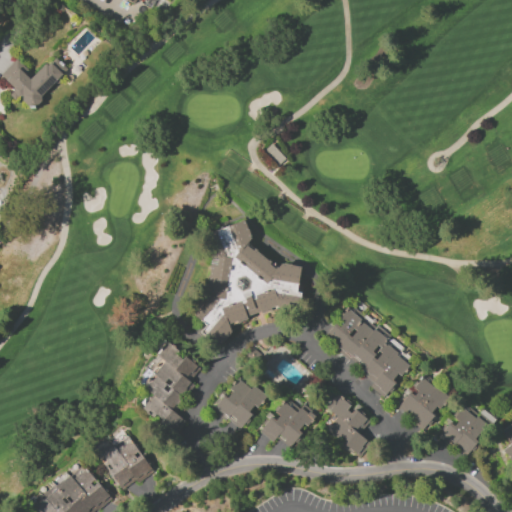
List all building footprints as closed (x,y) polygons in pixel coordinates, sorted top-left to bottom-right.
[(0,73),(0,74),(15,91),(14,93),(28,108),(68,71),(54,56),(31,76),(15,59),(0,73)] [(281,263),(300,266),(298,282),(303,283),(301,299),(260,314),(259,311),(248,315),(249,318),(234,323),(211,343),(197,330),(203,324),(189,312),(206,294),(210,256),(202,233),(244,219),(254,246),(277,267),(281,263)] [(361,319),(352,329),(348,334),(338,345),(325,334),(335,323),(340,326),(343,323),(338,319),(348,308),(361,319)] [(352,355),(348,359),(338,351),(340,348),(338,346),(338,345),(348,334),(350,336),(354,331),(352,329),(361,319),(373,330),(352,355)] [(384,343),(380,348),(378,346),(373,351),(376,354),(373,357),(365,366),(352,355),(373,330),(374,329),(387,340),(384,343)] [(155,354),(166,341),(179,351),(176,354),(182,359),(185,356),(200,368),(190,382),(157,355),(155,354)] [(397,354),(373,382),(363,373),(364,371),(362,369),(365,366),(373,357),(375,359),(380,353),(378,351),(380,348),(384,343),(397,354)] [(369,386),(373,382),(397,354),(410,365),(400,377),(397,375),(393,380),(395,382),(382,397),(369,386)] [(190,382),(179,395),(169,387),(172,383),(168,379),(164,383),(147,369),(144,367),(151,358),(153,360),(157,355),(190,382)] [(179,395),(168,408),(153,395),(136,382),(147,369),(164,383),(169,387),(179,395)] [(397,406),(409,391),(414,395),(417,391),(412,387),(421,377),(434,388),(413,414),(407,409),(405,412),(397,406)] [(214,407),(224,395),(227,398),(232,392),(229,389),(238,378),(250,389),(229,414),(227,418),(214,407)] [(250,389),(253,386),(266,397),(257,408),(254,405),(249,411),(252,414),(242,426),(234,420),(235,419),(229,414),(250,389)] [(411,416),(413,414),(434,388),(435,387),(448,397),(439,408),(436,406),(432,411),(435,413),(423,427),(411,416)] [(326,408),(338,394),(351,405),(347,410),(350,413),(355,408),(370,420),(358,434),(336,416),(326,408)] [(168,408),(171,410),(162,422),(143,407),(153,395),(168,408)] [(259,431),(273,415),(276,418),(278,415),(275,412),(285,401),(297,411),(278,433),(271,441),(259,431)] [(438,436),(450,421),(454,425),(457,421),(453,418),(464,405),(477,416),(455,442),(450,447),(438,436)] [(297,411),(300,408),(307,413),(309,411),(316,417),(307,427),(304,425),(299,430),(302,433),(292,445),(278,433),(297,411)] [(358,434),(370,443),(358,456),(344,444),(346,441),(340,436),(338,440),(325,430),(336,416),(358,434)] [(477,416),(488,426),(476,441),(478,442),(468,453),(455,442),(477,416)] [(501,432),(511,423),(511,442),(510,444),(501,432)] [(128,436),(153,471),(139,481),(138,478),(114,446),(128,436)] [(114,446),(138,478),(121,490),(98,458),(105,453),(102,449),(111,442),(114,446)] [(510,444),(511,442),(511,460),(503,449),(510,444)] [(97,508),(69,476),(82,465),(110,497),(97,508)] [(56,511),(41,494),(66,472),(69,476),(97,508),(92,511),(56,511)] [(41,494),(56,511),(31,511),(27,507),(41,494)]
